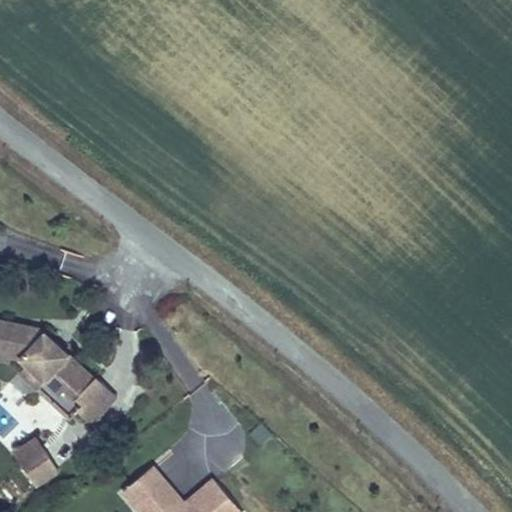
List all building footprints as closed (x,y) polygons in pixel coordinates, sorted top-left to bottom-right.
[(44,379),(91,423),(93,425),(118,396),(45,326),(0,315),(0,353),(10,356),(22,359),(26,362),(44,379)] [(0,359),(9,362),(10,356),(0,353),(0,359)] [(17,372),(36,389),(44,379),(26,362),(17,372)] [(60,471),(36,434),(13,450),(37,486),(60,471)] [(244,511),(214,476),(186,499),(181,503),(171,492),(176,488),(154,463),(118,493),(134,511),(244,511)] [(176,488),(171,492),(181,503),(186,499),(176,488)]
